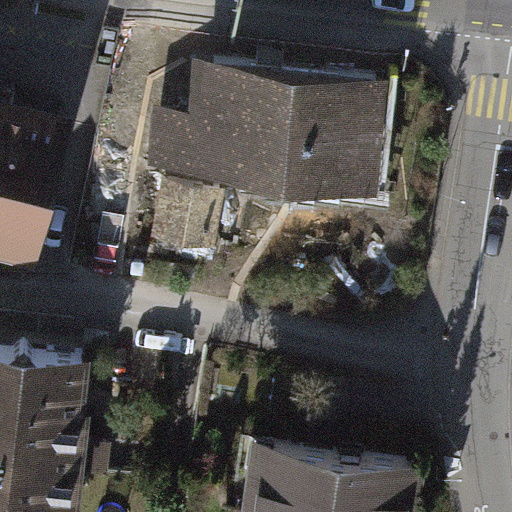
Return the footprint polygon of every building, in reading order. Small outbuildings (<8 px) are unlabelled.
[(378,126),(383,73),(212,57),(207,110),(159,106),(154,159),(285,171),(373,180),(378,126)] [(0,262),(32,270),(71,117),(0,99),(0,262)] [(213,239),(222,187),(168,178),(159,231),(213,239)] [(0,511),(73,511),(90,353),(0,344),(0,511)] [(417,511),(424,463),(253,441),(243,511),(417,511)]
